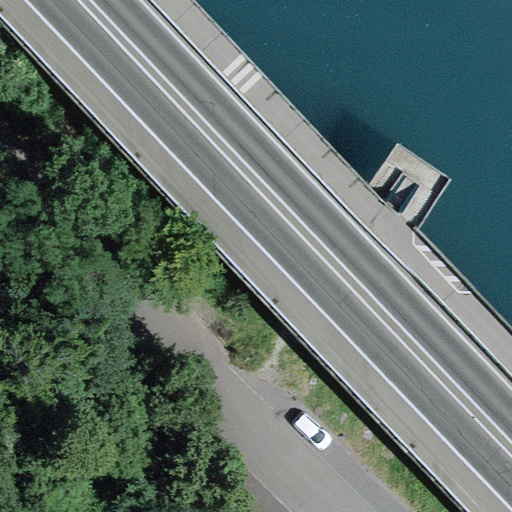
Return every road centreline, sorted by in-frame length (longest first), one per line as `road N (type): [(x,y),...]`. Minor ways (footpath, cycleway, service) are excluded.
road 1 (primary): [(511,450),(83,0)]
road 2 (unclassified): [(0,168),(332,511)]
